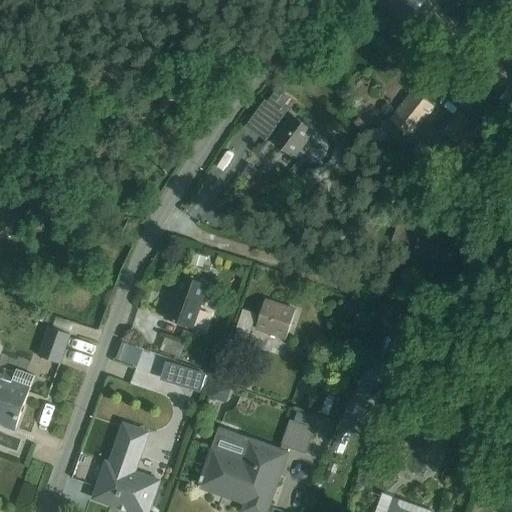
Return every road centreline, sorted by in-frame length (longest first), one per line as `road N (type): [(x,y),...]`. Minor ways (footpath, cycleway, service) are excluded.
road 1 (residential): [(161,222),(511,339)]
road 2 (residential): [(161,222),(45,511)]
road 3 (residential): [(321,0),(161,222)]
road 4 (residential): [(345,0),(461,79)]
